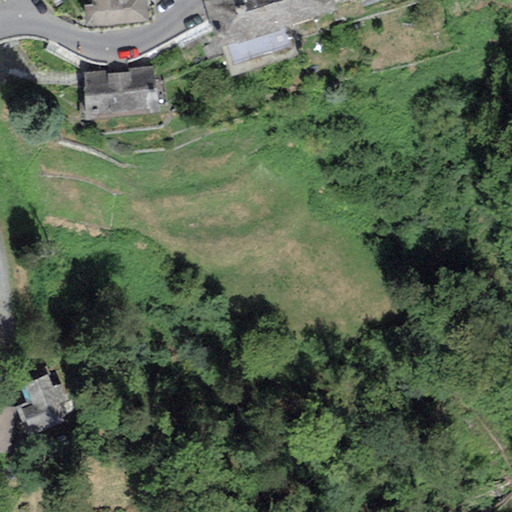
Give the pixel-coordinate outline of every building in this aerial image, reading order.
[(147,0),(91,0),(92,5),(84,5),(86,28),(150,22),(147,0)] [(330,0),(203,0),(201,1),(216,49),(334,12),(330,0)] [(152,67),(83,73),(86,120),(157,113),(152,67)] [(49,372),(24,382),(31,400),(15,406),(26,433),(76,411),(63,380),(54,384),(49,372)] [(13,407),(0,405),(0,452),(8,454),(13,407)]
